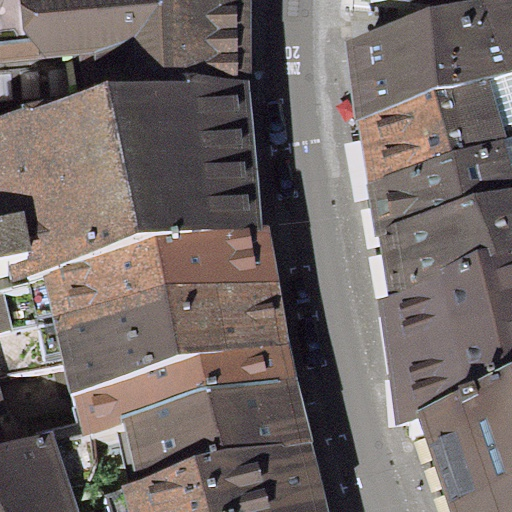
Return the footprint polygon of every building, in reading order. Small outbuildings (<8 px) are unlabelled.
[(0,0),(0,126),(75,116),(65,0),(0,0)] [(252,0),(65,0),(75,116),(252,93),(252,0)] [(456,0),(335,0),(335,1),(439,12),(456,0)] [(358,140),(362,139),(511,94),(511,14),(350,61),(358,140)] [(0,295),(44,286),(266,239),(252,93),(75,116),(0,126),(0,295)] [(511,94),(362,139),(371,203),(511,156),(511,94)] [(379,252),(383,251),(511,215),(511,156),(371,203),(379,252)] [(511,215),(383,251),(394,315),(489,290),(511,282),(511,215)] [(266,239),(44,286),(54,329),(275,288),(266,239)] [(511,282),(489,290),(503,336),(511,332),(511,282)] [(0,382),(64,367),(54,329),(44,286),(0,295),(0,382)] [(275,288),(54,329),(64,367),(74,404),(291,355),(275,288)] [(385,318),(392,372),(503,336),(489,290),(394,315),(385,318)] [(511,332),(503,336),(511,361),(511,332)] [(402,443),(422,436),(511,403),(511,361),(503,336),(392,372),(402,443)] [(118,434),(299,390),(291,355),(74,404),(82,434),(83,442),(118,434)] [(64,367),(0,382),(0,457),(55,442),(82,434),(74,404),(64,367)] [(133,494),(314,451),(299,390),(118,434),(133,494)] [(511,511),(511,403),(422,436),(449,511),(511,511)] [(75,511),(55,442),(0,457),(0,511),(75,511)] [(328,511),(314,451),(133,494),(105,501),(107,511),(328,511)]
